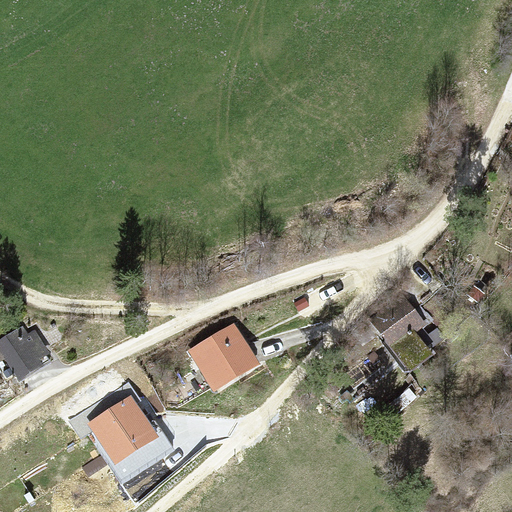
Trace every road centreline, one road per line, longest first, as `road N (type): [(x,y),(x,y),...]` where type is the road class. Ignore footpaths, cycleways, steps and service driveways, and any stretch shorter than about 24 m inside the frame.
road 1 (residential): [(380,252),(202,311),(80,370),(0,421)]
road 2 (track): [(380,252),(331,339),(159,511)]
road 3 (unclassified): [(511,92),(487,150),(446,209),(380,252)]
road 4 (track): [(202,311),(54,310),(0,281)]
